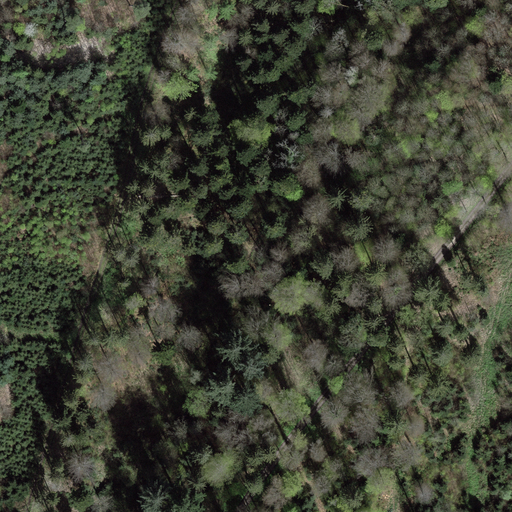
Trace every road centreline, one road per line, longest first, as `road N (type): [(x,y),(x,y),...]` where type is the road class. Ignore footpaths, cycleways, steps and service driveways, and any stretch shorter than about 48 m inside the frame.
road 1 (track): [(30,511),(177,0)]
road 2 (track): [(243,511),(310,416),(511,167)]
